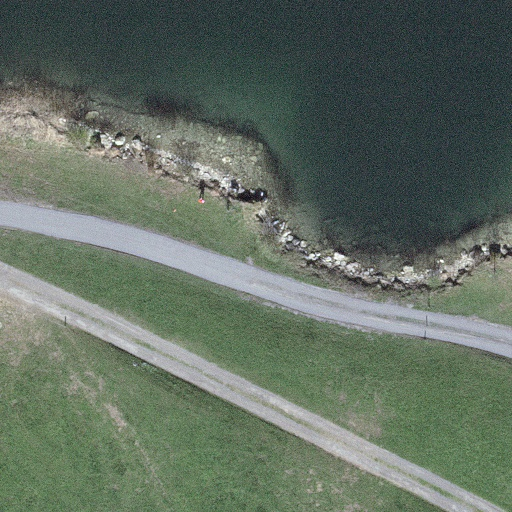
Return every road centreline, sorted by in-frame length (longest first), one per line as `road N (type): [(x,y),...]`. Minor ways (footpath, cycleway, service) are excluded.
road 1 (track): [(0,211),(124,238),(362,316),(474,332),(511,347)]
road 2 (track): [(0,281),(461,511)]
